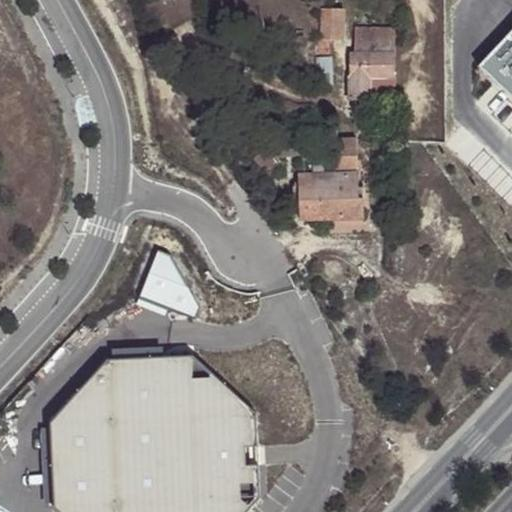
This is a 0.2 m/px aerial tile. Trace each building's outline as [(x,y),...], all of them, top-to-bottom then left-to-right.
[(344,11),(321,9),(320,55),(330,55),(330,37),(343,37),(344,11)] [(396,28),(357,28),(357,56),(352,56),(353,101),(397,100),(396,28)] [(511,32),(478,69),(511,101),(511,32)] [(332,58),(316,58),(317,86),(328,87),(333,86),(332,58)] [(318,128),(319,144),(341,144),(340,127),(318,128)] [(361,144),(341,144),(342,179),(362,179),(361,144)] [(296,146),(295,146),(275,160),(283,173),(307,156),(296,146)] [(265,186),(283,173),(275,160),(266,150),(252,162),(265,186)] [(325,179),(325,167),(314,167),(314,179),(325,179)] [(328,225),(327,179),(325,179),(314,179),(304,180),(304,225),(328,225)] [(362,179),(342,179),(327,179),(328,225),(369,223),(368,203),(362,203),(362,179)] [(161,252),(141,300),(197,322),(202,308),(173,257),(161,252)] [(197,358),(108,362),(53,424),(57,510),(59,511),(251,511),(262,499),(260,415),(197,358)]
